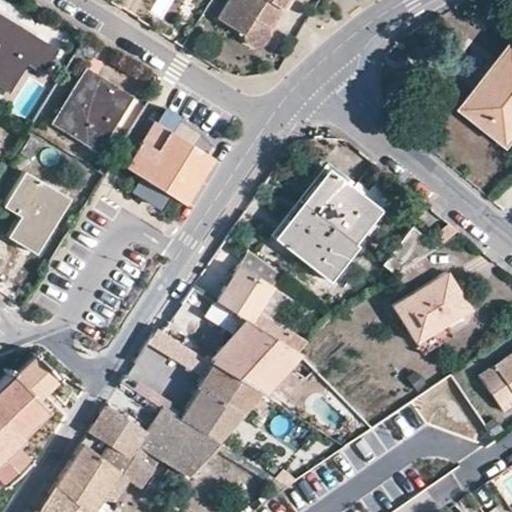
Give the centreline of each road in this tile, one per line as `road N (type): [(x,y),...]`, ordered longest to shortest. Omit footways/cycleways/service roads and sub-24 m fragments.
road 1 (residential): [(311,69),(350,113),(511,235)]
road 2 (residential): [(76,0),(268,120)]
road 3 (residential): [(181,257),(268,120)]
road 4 (residential): [(8,511),(100,381)]
road 5 (residential): [(100,381),(181,257)]
